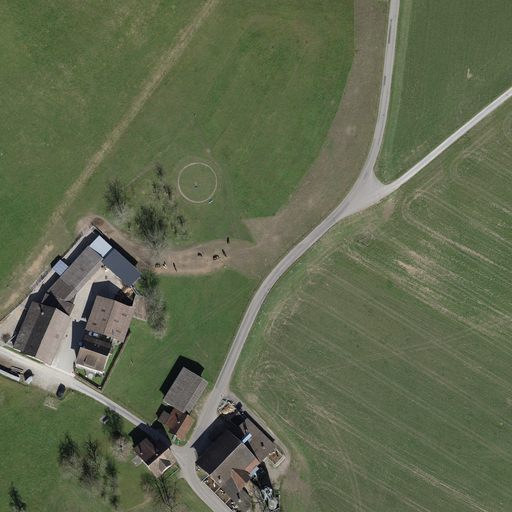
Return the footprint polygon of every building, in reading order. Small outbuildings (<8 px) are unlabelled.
[(67,303),(69,304),(104,266),(102,264),(114,250),(100,237),(89,248),(88,247),(45,295),(46,295),(67,304),(67,303)] [(143,276),(114,250),(102,264),(104,266),(130,290),(143,276)] [(75,307),(69,304),(67,303),(67,304),(46,295),(41,306),(33,303),(12,349),(21,353),(20,355),(50,368),(71,320),(70,319),(75,307)] [(135,311),(97,298),(86,332),(124,345),(135,311)] [(113,348),(86,338),(76,367),(103,376),(113,348)] [(208,386),(183,370),(162,404),(173,411),(169,417),(164,413),(158,422),(171,431),(168,435),(182,444),(196,423),(187,417),(208,386)] [(277,448),(248,419),(231,436),(228,433),(195,465),(242,511),(247,511),(253,507),(250,498),(243,491),(253,482),(248,477),(277,448)] [(146,441),(134,451),(157,480),(176,465),(158,443),(152,448),(146,441)]
